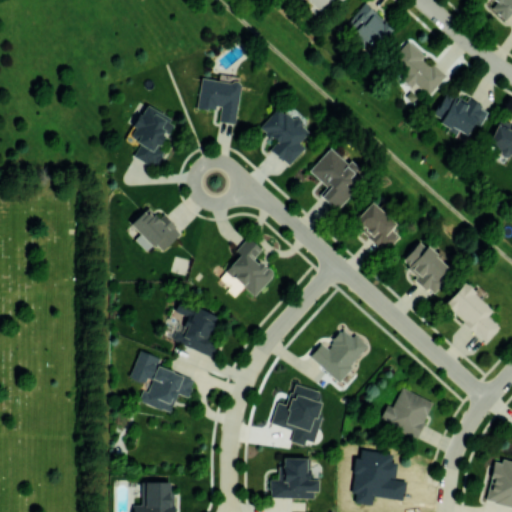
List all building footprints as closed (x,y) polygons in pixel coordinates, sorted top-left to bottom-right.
[(307,0),(325,15),(337,0),(307,0)] [(504,20),(511,10),(511,0),(492,0),(487,6),(504,20)] [(374,48),(392,27),(363,2),(345,24),(374,48)] [(445,75),(423,57),(424,55),(406,39),(386,62),(426,97),(445,75)] [(235,123),(239,82),(199,77),(196,106),(219,109),(218,121),(235,123)] [(466,134),(472,121),(479,125),(487,109),(445,89),(432,114),(440,118),(438,124),(456,133),(457,130),(466,134)] [(133,155),(153,165),(174,120),(143,105),(128,137),(139,142),(133,155)] [(287,165),(304,147),(298,141),(308,130),(294,117),(292,119),(277,105),(258,126),(275,141),(268,148),(287,165)] [(511,122),(498,117),(486,146),(511,156),(511,122)] [(335,209),(363,178),(354,170),(357,167),(349,159),(346,163),(328,147),(307,169),(325,186),(318,193),(335,209)] [(398,235),(390,228),(394,223),(370,201),(351,222),(383,251),(398,235)] [(129,223),(139,233),(133,238),(145,250),(153,243),(161,250),(180,232),(163,214),(158,218),(147,206),(129,223)] [(223,270),(233,279),(226,288),(233,295),(242,285),(254,295),(274,272),(254,255),(260,248),(246,236),(234,250),(238,254),(223,270)] [(398,261),(432,293),(444,279),(439,275),(447,266),(418,239),(398,261)] [(486,315),(492,308),(462,282),(442,304),(485,341),(498,326),(486,315)] [(212,355),(218,338),(209,334),(216,314),(177,300),(173,311),(182,314),(172,340),(212,355)] [(336,381),(368,345),(353,332),(351,336),(342,328),(325,346),(320,342),(308,355),(336,381)] [(138,400),(169,412),(176,393),(186,396),(193,379),(156,365),(159,357),(138,349),(128,376),(147,384),(145,390),(142,389),(138,400)] [(318,390),(291,383),(286,404),(275,401),(269,422),(292,429),(289,440),(304,445),(305,439),(313,441),(320,415),(317,414),(320,401),(315,400),(318,390)] [(416,435),(431,400),(400,387),(392,406),(385,403),(378,419),(416,435)] [(268,497),(315,498),(316,479),(308,478),(309,457),(278,457),(278,479),(269,479),(268,497)] [(511,461),(493,458),(485,500),(511,505),(511,461)] [(168,481),(140,481),(140,504),(131,504),(131,511),(173,511),(173,506),(168,506),(168,481)]
